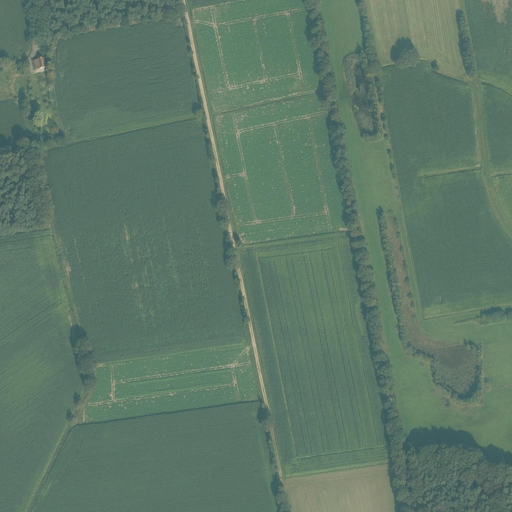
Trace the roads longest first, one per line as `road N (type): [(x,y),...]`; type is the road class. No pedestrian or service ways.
road 1 (track): [(283,483),(179,0)]
road 2 (track): [(462,0),(488,179),(511,232)]
